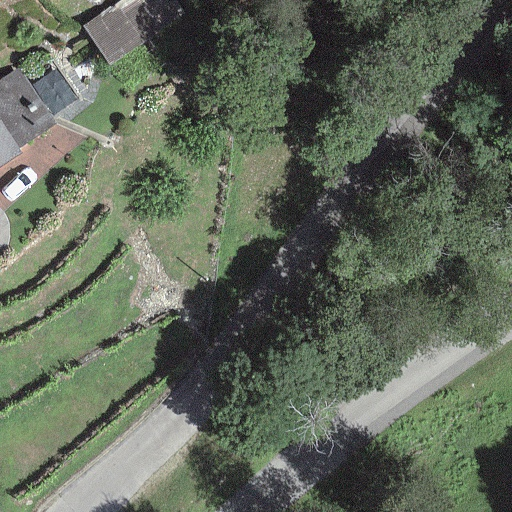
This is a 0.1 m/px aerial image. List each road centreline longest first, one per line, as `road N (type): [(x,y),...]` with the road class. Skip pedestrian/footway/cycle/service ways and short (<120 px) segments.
road 1 (unclassified): [(86,511),(217,377),(376,163),(511,0)]
road 2 (unclassified): [(511,310),(362,408),(249,511)]
